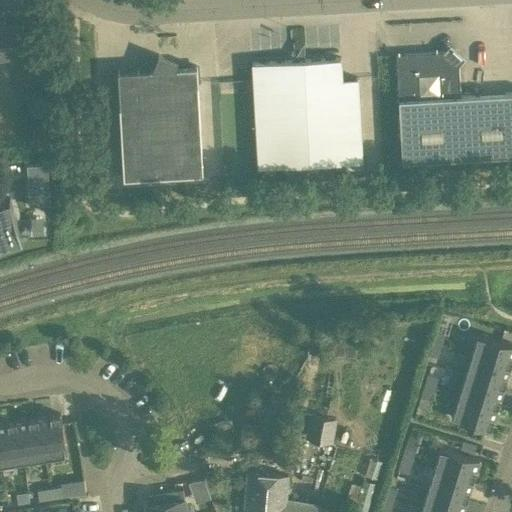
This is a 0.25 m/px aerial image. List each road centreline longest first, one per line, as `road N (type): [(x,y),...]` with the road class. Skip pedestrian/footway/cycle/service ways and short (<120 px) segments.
road 1 (residential): [(90,0),(141,11),(360,0)]
road 2 (residential): [(117,511),(116,482),(134,458),(119,407),(65,377),(0,388)]
